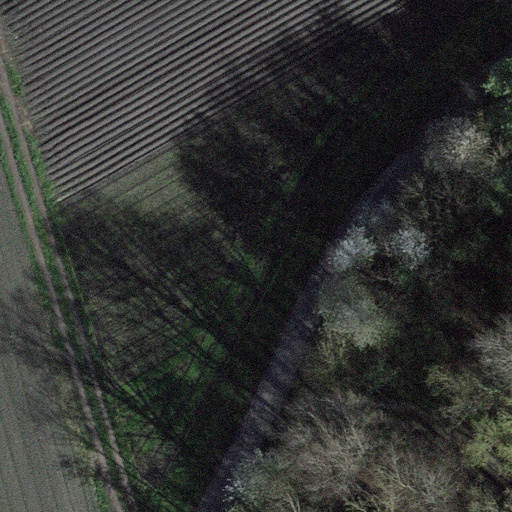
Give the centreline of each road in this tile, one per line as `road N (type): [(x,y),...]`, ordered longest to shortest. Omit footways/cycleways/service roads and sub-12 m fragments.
road 1 (track): [(203,511),(511,217)]
road 2 (track): [(328,392),(452,444),(511,455)]
